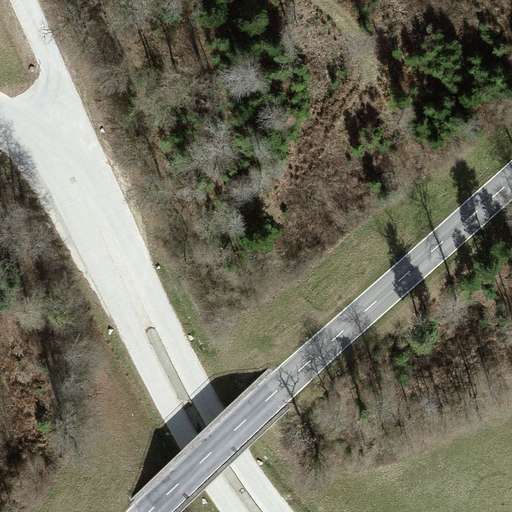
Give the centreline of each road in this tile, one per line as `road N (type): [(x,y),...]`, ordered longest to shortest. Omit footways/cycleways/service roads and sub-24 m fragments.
road 1 (secondary): [(511,183),(151,511)]
road 2 (track): [(69,162),(200,425),(259,511)]
road 3 (track): [(24,0),(51,60),(69,162)]
